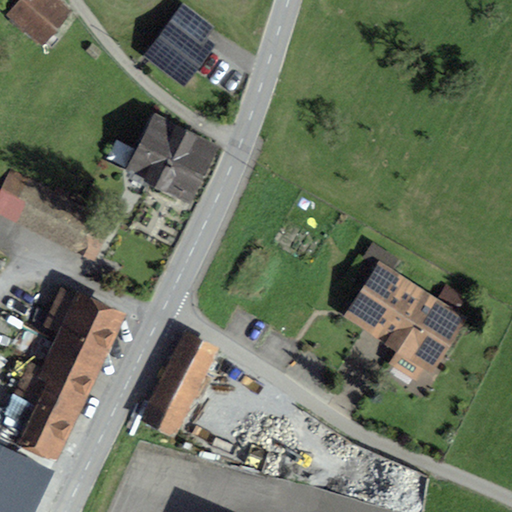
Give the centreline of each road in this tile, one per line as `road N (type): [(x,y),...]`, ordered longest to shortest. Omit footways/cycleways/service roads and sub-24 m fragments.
road 1 (residential): [(164,305),(349,426),(511,499)]
road 2 (tertiary): [(164,305),(242,140),(288,0)]
road 3 (tertiary): [(66,511),(164,305)]
